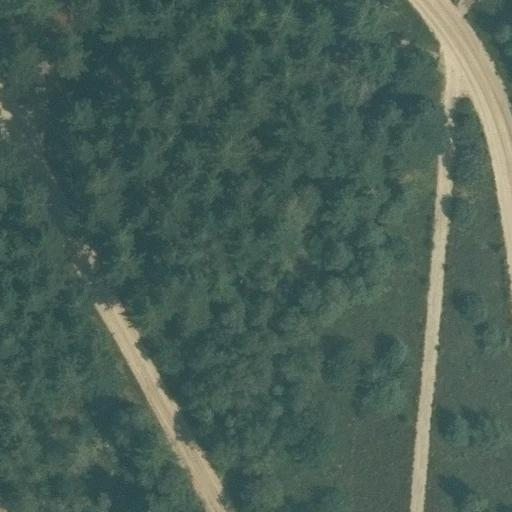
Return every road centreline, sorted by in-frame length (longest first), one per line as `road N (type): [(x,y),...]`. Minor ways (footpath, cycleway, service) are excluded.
road 1 (unknown): [(0,97),(223,511)]
road 2 (unknown): [(416,511),(445,113),(469,53)]
road 3 (unknown): [(469,53),(503,146),(511,203)]
